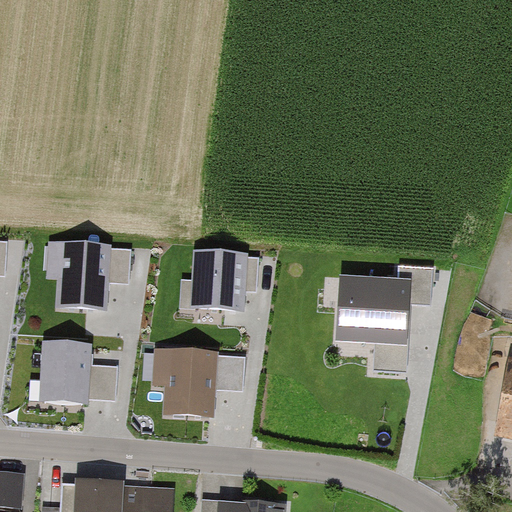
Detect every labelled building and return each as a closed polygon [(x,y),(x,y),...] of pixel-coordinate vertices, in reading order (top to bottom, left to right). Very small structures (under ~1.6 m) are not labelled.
[(111,249),(111,246),(64,242),(60,306),(106,310),(108,286),(111,249)] [(130,288),(133,251),(111,249),(108,286),(130,288)] [(245,312),(248,253),(195,250),(191,309),(245,312)] [(414,268),(412,306),(434,307),(436,269),(414,268)] [(413,280),(341,276),(338,342),(410,346),(412,306),(413,280)] [(91,368),(93,347),(43,344),(39,404),(89,408),(89,401),(91,368)] [(219,358),(220,355),(155,350),(152,389),(166,389),(164,418),(215,421),(217,393),(219,358)] [(244,394),(246,360),(219,358),(217,393),(244,394)] [(511,365),(510,366),(498,441),(511,443),(511,365)] [(117,403),(119,369),(91,368),(89,401),(117,403)] [(26,472),(0,470),(0,504),(24,506),(26,472)] [(173,511),(175,490),(62,483),(60,511),(173,511)] [(222,511),(223,501),(203,499),(202,511),(222,511)] [(285,511),(286,506),(223,501),(222,511),(285,511)]
